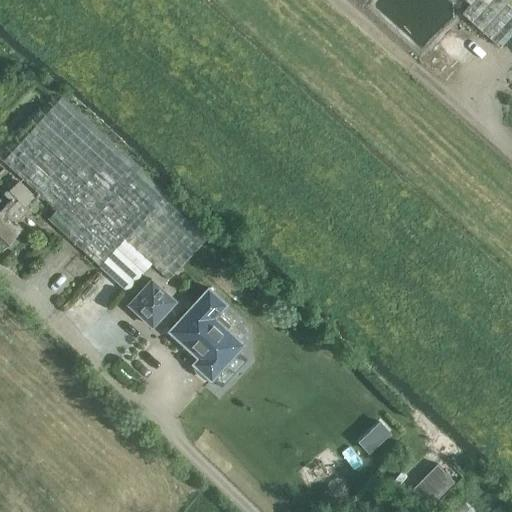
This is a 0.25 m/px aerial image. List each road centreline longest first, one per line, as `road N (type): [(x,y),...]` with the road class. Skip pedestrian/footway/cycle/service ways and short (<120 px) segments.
road 1 (track): [(511,373),(65,0)]
road 2 (track): [(511,57),(468,104),(338,0)]
